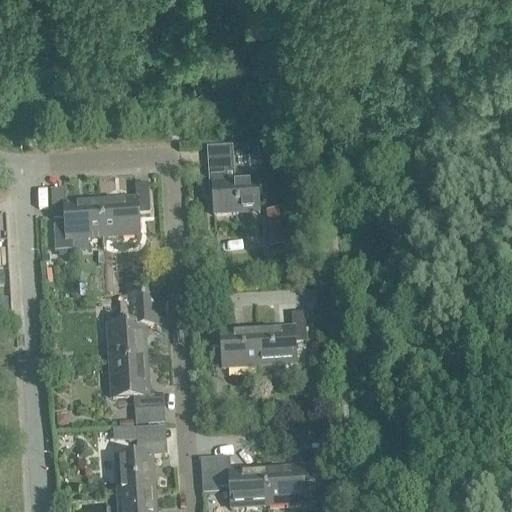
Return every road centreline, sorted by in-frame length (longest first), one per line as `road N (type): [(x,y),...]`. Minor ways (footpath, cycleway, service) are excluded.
road 1 (residential): [(33,511),(17,164)]
road 2 (residential): [(17,164),(160,156),(178,305)]
road 3 (residential): [(178,305),(184,445)]
road 4 (residential): [(184,445),(317,439)]
road 5 (residential): [(308,296),(178,305)]
